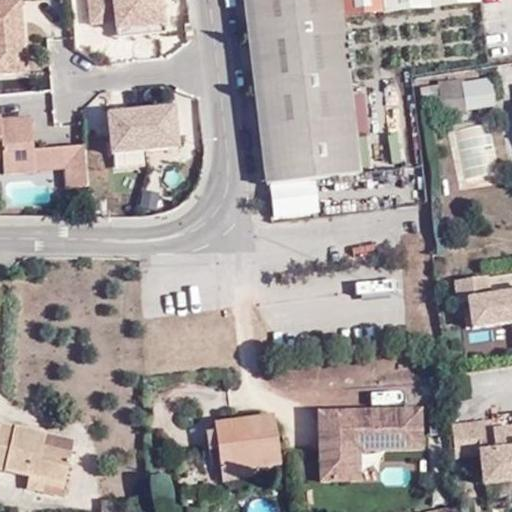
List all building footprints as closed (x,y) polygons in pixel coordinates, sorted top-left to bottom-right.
[(162,38),(159,0),(83,0),(86,31),(111,29),(112,42),(162,38)] [(237,0),(260,180),(264,180),(310,174),(358,168),(339,14),(455,0),(237,0)] [(0,78),(26,76),(21,3),(0,4),(0,78)] [(456,78),(457,95),(457,108),(493,104),(490,73),(456,78)] [(437,95),(457,95),(456,78),(436,80),(437,95)] [(103,114),(107,164),(177,159),(173,109),(103,114)] [(87,190),(83,149),(33,153),(30,115),(0,117),(0,163),(1,164),(2,179),(61,174),(62,192),(87,190)] [(490,126),(452,131),(459,187),(497,182),(490,126)] [(264,180),(269,215),(314,209),(310,174),(264,180)] [(487,281),(452,286),(457,328),(465,328),(463,302),(490,299),(487,281)] [(511,296),(490,299),(463,302),(465,328),(469,340),(511,333),(511,296)] [(418,404),(311,407),(314,478),(356,477),(355,448),(420,447),(418,404)] [(271,410),(211,419),(212,426),(217,459),(219,465),(249,460),(278,456),(271,410)] [(70,435),(0,420),(0,465),(25,471),(60,479),(70,435)] [(491,423),(451,428),(451,458),(476,458),(491,457),(491,436),(491,423)] [(217,459),(212,426),(201,428),(207,461),(217,459)] [(511,435),(491,436),(491,457),(511,455),(511,435)] [(511,455),(491,457),(476,458),(482,498),(511,497),(511,455)] [(249,460),(219,465),(220,476),(251,472),(249,460)] [(57,492),(60,479),(25,471),(22,485),(57,492)] [(141,511),(141,497),(96,497),(96,511),(141,511)]
